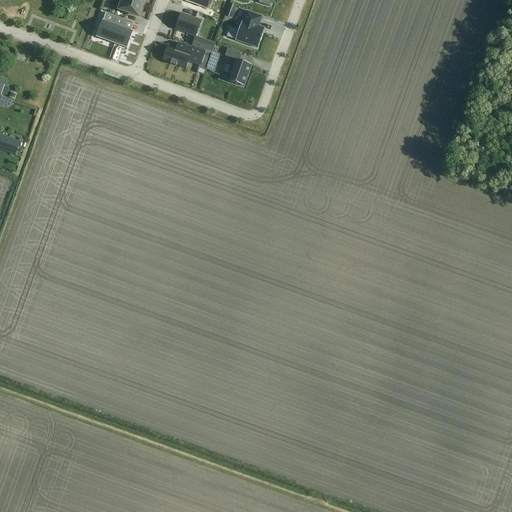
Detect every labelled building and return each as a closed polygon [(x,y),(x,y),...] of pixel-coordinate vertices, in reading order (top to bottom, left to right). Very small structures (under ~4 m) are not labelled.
[(127,0),(123,0),(120,10),(139,17),(143,6),(127,0)] [(230,28),(227,38),(235,41),(258,49),(262,37),(263,34),(265,30),(265,29),(259,27),(262,18),(246,12),(243,21),(242,21),(239,31),(232,29),(230,28)] [(196,36),(200,24),(201,22),(181,15),(180,17),(176,30),(195,37),(196,36)] [(106,33),(104,39),(127,48),(134,31),(110,22),(109,26),(106,33)] [(211,52),(215,43),(196,36),(195,37),(192,45),(211,52)] [(169,46),(164,62),(184,69),(187,61),(200,66),(205,53),(191,48),(190,50),(185,48),(186,46),(179,44),(177,49),(169,46)] [(229,82),(244,88),(252,66),(240,62),(242,54),(228,49),(225,57),(237,61),(229,82)] [(208,64),(206,70),(214,72),(216,66),(208,64)] [(0,96),(0,102),(5,104),(11,106),(13,101),(0,96)]
